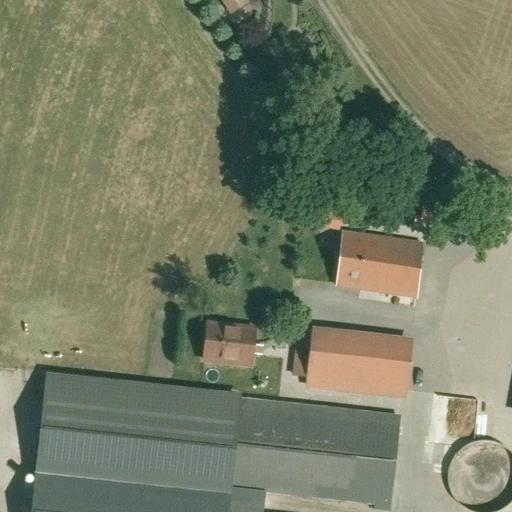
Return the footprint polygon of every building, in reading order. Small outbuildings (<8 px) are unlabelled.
[(243,0),(220,0),(231,17),(247,6),(243,0)] [(371,196),(400,202),(406,181),(376,175),(371,196)] [(416,299),(424,244),(343,233),(336,287),(416,299)] [(204,360),(252,366),(256,330),(208,324),(204,360)] [(305,387),(406,398),(413,340),(312,328),(312,331),(309,357),(305,387)] [(295,356),(309,357),(312,331),(298,330),(298,331),(295,356)] [(47,377),(36,475),(228,496),(229,489),(389,506),(399,418),(238,400),(238,398),(47,377)] [(0,436),(16,437),(17,379),(0,378),(0,436)] [(453,458),(449,468),(447,479),(449,490),(454,500),(462,508),(470,511),(498,511),(504,510),(511,502),(511,453),(511,452),(502,445),(491,442),(480,441),(470,444),(460,450),(453,458)] [(36,475),(32,511),(233,511),(226,511),(228,496),(36,475)]
